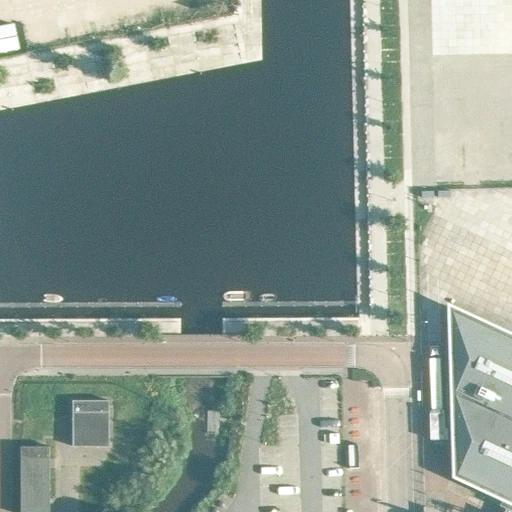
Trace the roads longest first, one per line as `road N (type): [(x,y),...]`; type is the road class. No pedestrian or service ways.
road 1 (unclassified): [(401,511),(399,356),(245,356)]
road 2 (residential): [(245,356),(0,353)]
